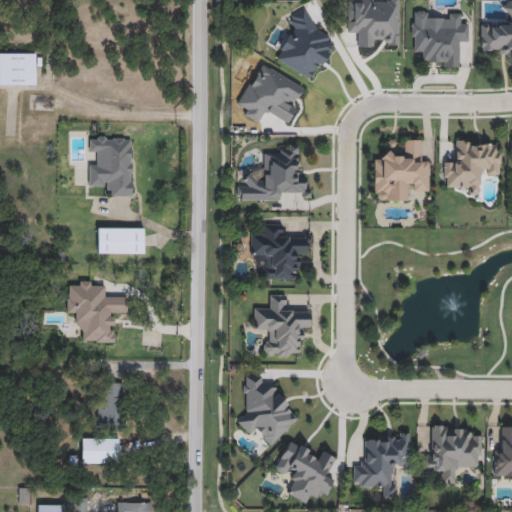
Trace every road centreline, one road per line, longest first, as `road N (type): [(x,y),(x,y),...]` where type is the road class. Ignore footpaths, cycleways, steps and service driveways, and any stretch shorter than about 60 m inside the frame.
road 1 (tertiary): [(199,511),(199,0)]
road 2 (residential): [(354,119),(344,363),(351,383)]
road 3 (residential): [(351,383),(375,393),(511,392)]
road 4 (residential): [(511,101),(383,103),(354,119)]
